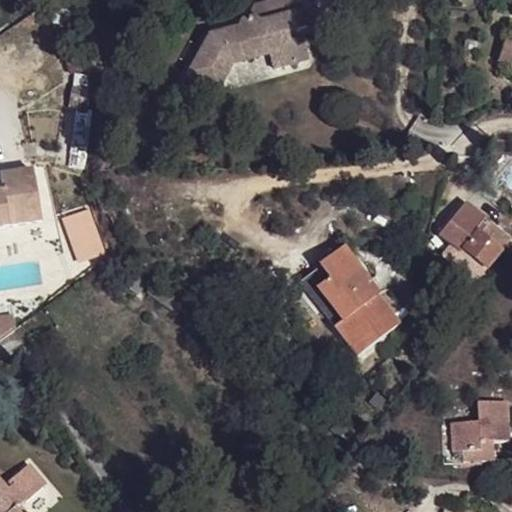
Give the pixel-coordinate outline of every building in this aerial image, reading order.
[(208,38),(187,78),(202,86),(207,79),(220,86),(231,66),(230,60),(268,49),(270,55),(274,70),(306,61),(300,39),(296,41),(288,43),(285,35),(294,33),(307,29),(298,0),(283,0),(254,8),(251,14),(253,20),(241,23),(238,30),(208,38)] [(296,41),(294,33),(285,35),(288,43),(296,41)] [(510,68),(511,60),(511,44),(504,42),(497,64),(510,68)] [(231,66),(270,55),(268,49),(230,60),(231,66)] [(220,86),(207,79),(202,86),(216,94),(220,86)] [(0,228),(41,222),(32,171),(0,177),(0,186),(1,192),(0,192),(0,228)] [(450,247),(460,255),(451,266),(475,285),(510,241),(465,205),(438,238),(450,247)] [(63,215),(75,262),(104,254),(92,208),(63,215)] [(451,266),(460,255),(450,247),(442,259),(451,266)] [(299,284),(356,358),(398,326),(376,299),(375,300),(365,288),(369,284),(342,250),(299,284)] [(177,314),(210,333),(215,323),(227,329),(235,316),(184,288),(179,294),(158,280),(148,294),(177,314)] [(284,364),(280,334),(258,322),(249,332),(261,341),(259,344),(284,364)] [(463,455),(463,464),(495,462),(494,444),(510,444),(508,404),(478,406),(480,425),(452,427),(454,455),(463,455)] [(16,511),(21,508),(46,486),(29,466),(6,485),(10,489),(6,493),(0,485),(0,511),(16,511)]
